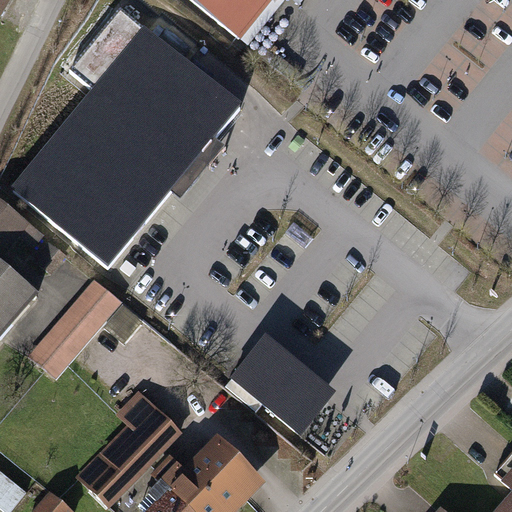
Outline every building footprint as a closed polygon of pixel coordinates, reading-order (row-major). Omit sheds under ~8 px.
[(0,0),(0,9),(7,14),(15,0),(0,0)] [(194,0),(248,44),(283,0),(194,0)] [(107,260),(238,100),(120,4),(72,62),(95,81),(12,182),(107,260)] [(0,235),(12,245),(30,223),(0,198),(0,235)] [(0,343),(38,297),(0,266),(0,343)] [(124,304),(100,283),(35,361),(60,381),(124,304)] [(266,335),(227,379),(298,442),(338,398),(266,335)] [(184,437),(141,394),(114,420),(127,433),(82,478),(112,509),(184,437)] [(166,480),(199,511),(238,511),(264,486),(222,446),(193,476),(175,459),(160,474),(166,480)] [(29,490),(0,464),(0,502),(10,511),(29,490)] [(511,511),(511,464),(499,479),(511,490),(511,507),(507,511),(511,511)] [(199,511),(166,480),(152,494),(161,503),(153,511),(199,511)] [(75,511),(54,495),(40,511),(75,511)]
